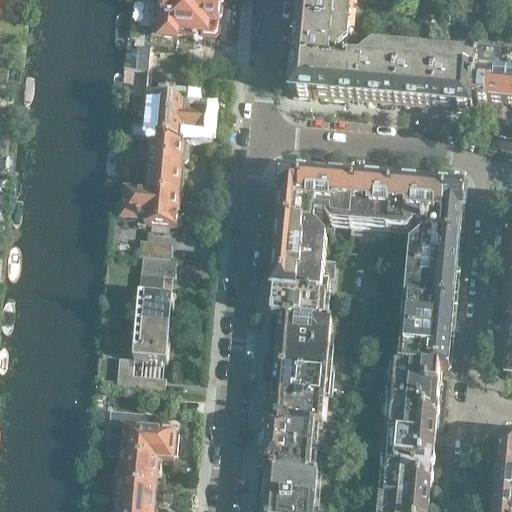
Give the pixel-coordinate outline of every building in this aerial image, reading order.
[(347,34),(349,0),(301,0),(299,30),(347,34)] [(388,9),(389,1),(383,0),(377,0),(377,8),(388,9)] [(219,27),(220,20),(222,18),(222,11),(221,9),(220,9),(221,7),(164,2),(162,21),(163,21),(162,28),(154,27),(153,38),(178,41),(178,32),(214,36),(217,34),(218,27),(219,27)] [(465,15),(466,3),(454,2),(453,14),(465,15)] [(477,16),(478,4),(466,3),(465,15),(477,16)] [(387,17),(388,9),(377,8),(376,16),(387,17)] [(387,26),(387,17),(376,16),(376,25),(387,26)] [(378,34),(376,25),(365,33),(370,40),(378,34)] [(386,35),(387,26),(376,25),(378,34),(386,35)] [(345,55),(347,34),(299,30),(295,68),(336,71),(338,58),(340,58),(345,55)] [(151,67),(152,54),(152,52),(128,50),(127,65),(151,67)] [(395,109),(399,62),(369,59),(361,66),(360,70),(357,106),(395,109)] [(506,109),(510,62),(489,60),(489,65),(476,64),(476,69),(473,106),(477,107),(480,109),(485,110),(487,107),(506,109)] [(433,113),(437,65),(399,62),(395,109),(433,113)] [(149,82),(151,67),(127,65),(125,80),(149,82)] [(472,116),(473,106),(476,69),(437,65),(433,113),(457,115),(459,117),(466,118),(468,116),(472,116)] [(357,106),(360,70),(350,69),(347,72),(336,71),(295,68),(294,86),(291,88),(290,95),(293,97),(292,100),(298,101),(300,103),(307,104),(309,102),(357,106)] [(148,98),(149,82),(125,80),(124,96),(148,98)] [(213,137),(214,125),(211,123),(210,123),(211,119),(187,117),(188,106),(184,106),(184,110),(179,110),(180,106),(174,105),(174,109),(170,109),(170,105),(165,104),(165,108),(160,108),(161,104),(156,103),(153,146),(189,149),(208,151),(209,139),(213,137)] [(182,175),(183,166),(188,163),(189,149),(153,146),(148,197),(180,200),(180,199),(183,198),(183,192),(181,190),(181,182),(184,182),(185,175),(182,175)] [(353,230),(357,186),(293,180),(293,179),(289,177),(284,178),(282,199),(283,199),(281,229),(316,232),(317,223),(328,224),(327,226),(330,228),(353,230)] [(389,233),(393,189),(357,186),(353,230),(389,233)] [(460,245),(463,215),(464,216),(466,195),(461,193),(457,194),(457,195),(393,189),(389,233),(413,235),(415,234),(415,232),(424,232),(424,234),(426,234),(425,242),(460,245)] [(180,200),(148,197),(126,195),(124,223),(139,224),(139,229),(157,230),(157,233),(164,233),(165,231),(177,232),(177,229),(180,228),(180,222),(178,220),(180,200)] [(324,282),(327,252),(323,249),(324,240),(316,232),(281,229),(275,294),(319,298),(320,282),(324,282)] [(454,310),(460,245),(425,242),(416,249),(415,257),(410,260),(409,273),(408,290),(412,290),(410,306),(454,310)] [(172,248),(147,246),(141,245),(140,261),(143,262),(171,264),(172,248)] [(164,301),(166,282),(176,282),(177,264),(171,264),(143,262),(142,280),(137,328),(171,331),(174,302),(164,301)] [(327,299),(319,298),(275,294),(272,322),(273,322),(273,321),(280,322),(280,321),(324,325),(327,299)] [(448,375),(454,310),(410,306),(409,322),(405,321),(403,338),(402,354),(406,354),(405,370),(441,374),(448,375)] [(332,326),(324,325),(280,321),(280,322),(279,335),(282,338),(281,347),(330,351),(332,326)] [(168,368),(171,331),(137,328),(135,354),(121,352),(117,391),(165,396),(167,383),(133,380),(134,365),(168,368)] [(328,377),(330,351),(281,347),(281,356),(277,358),(276,372),(328,377)] [(438,407),(441,374),(405,370),(396,370),(393,403),(438,407)] [(325,402),(328,377),(276,372),(275,385),(278,389),(277,398),(325,402)] [(323,427),(325,402),(277,398),(276,406),(272,409),(271,421),(271,422),(315,426),(323,427)] [(435,440),(437,422),(439,420),(440,412),(438,409),(438,407),(393,403),(390,436),(435,440)] [(313,452),(315,426),(271,422),(271,421),(263,421),(261,447),(313,452)] [(174,468),(177,437),(125,432),(125,433),(118,432),(117,448),(125,449),(124,463),(162,467),(174,468)] [(433,459),(435,440),(390,436),(387,470),(432,474),(432,471),(435,469),(436,461),(433,459)] [(511,441),(507,441),(502,445),(497,499),(511,500),(511,441)] [(311,477),(313,452),(261,447),(259,473),(267,474),(267,473),(311,477)] [(156,493),(158,469),(162,469),(162,467),(124,463),(122,479),(119,479),(118,490),(156,493)] [(429,507),(431,488),(433,486),(434,479),(432,476),(432,474),(387,470),(384,503),(429,507)] [(319,478),(311,477),(267,473),(267,474),(266,487),(269,490),(268,499),(316,503),(319,478)] [(154,511),(155,503),(156,493),(118,490),(113,489),(112,498),(121,498),(119,511),(154,511)] [(315,511),(316,503),(268,499),(267,508),(263,510),(263,511),(315,511)] [(511,511),(511,500),(497,499),(496,511),(511,511)] [(428,511),(429,507),(384,503),(383,511),(428,511)]
